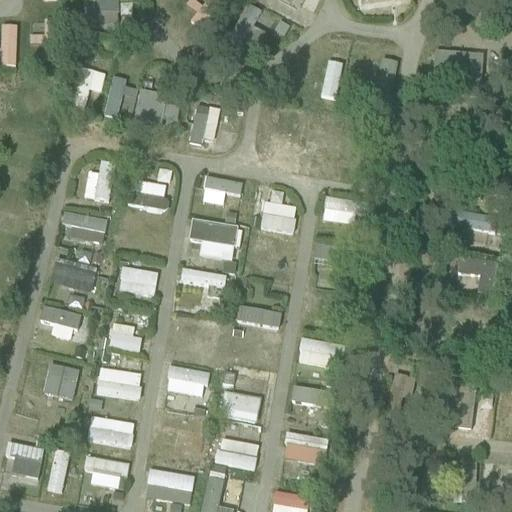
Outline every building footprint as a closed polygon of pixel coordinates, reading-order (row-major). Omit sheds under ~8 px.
[(399,0),(356,0),(358,9),(400,3),(399,0)] [(0,69),(18,69),(17,28),(0,28),(0,69)] [(327,56),(319,99),(336,102),(344,59),(327,56)] [(470,57),(443,56),(442,86),(480,88),(480,66),(469,65),(470,57)] [(393,103),(395,64),(377,63),(375,102),(393,103)] [(87,93),(100,96),(105,77),(80,70),(69,111),(82,114),(87,93)] [(104,119),(129,124),(128,129),(160,135),(162,125),(173,127),(176,111),(160,108),(162,97),(123,90),(124,83),(110,81),(104,119)] [(25,94),(29,113),(48,109),(44,90),(25,94)] [(89,95),(83,113),(94,117),(100,99),(89,95)] [(188,144),(211,149),(219,112),(196,107),(188,144)] [(299,158),(301,113),(268,112),(266,156),(299,158)] [(310,119),(306,144),(334,148),(338,123),(310,119)] [(11,154),(34,157),(38,137),(14,133),(11,154)] [(22,193),(28,173),(8,167),(2,187),(22,193)] [(127,202),(166,212),(168,204),(164,203),(171,174),(156,170),(153,180),(133,175),(127,202)] [(240,196),(241,184),(202,183),(202,194),(240,196)] [(260,230),(292,237),(297,210),(282,207),(285,194),(268,190),(260,230)] [(324,202),(322,225),(355,228),(357,205),(324,202)] [(454,212),(452,228),(488,234),(490,218),(454,212)] [(0,234),(16,236),(18,215),(0,213),(0,234)] [(196,261),(230,266),(236,230),(190,223),(186,244),(199,246),(196,261)] [(0,262),(7,265),(13,247),(0,242),(0,262)] [(247,254),(245,278),(288,282),(290,258),(247,254)] [(53,262),(48,285),(90,294),(95,270),(53,262)] [(491,295),(492,263),(456,263),(455,294),(491,295)] [(122,267),(114,293),(153,303),(160,278),(122,267)] [(223,293),(226,279),(180,272),(178,286),(223,293)] [(315,323),(340,323),(340,297),(315,297),(315,323)] [(238,308),(234,323),(276,333),(279,318),(238,308)] [(40,311),(38,324),(51,326),(49,340),(73,343),(76,316),(40,311)] [(173,322),(169,351),(212,356),(216,327),(173,322)] [(111,326),(108,352),(140,355),(141,341),(132,340),(133,329),(111,326)] [(333,368),(333,343),(298,343),(298,368),(333,368)] [(229,371),(271,381),(275,364),(233,354),(229,371)] [(138,402),(141,376),(98,371),(95,397),(138,402)] [(207,387),(207,374),(167,372),(166,384),(207,387)] [(470,412),(461,413),(460,382),(442,383),(445,431),(471,429),(470,412)] [(290,408),(328,408),(328,391),(291,390),(290,408)] [(220,422),(258,424),(259,400),(221,398),(220,422)] [(511,435),(511,400),(496,400),(495,435),(511,435)] [(485,429),(487,404),(474,403),(472,428),(485,429)] [(162,414),(159,427),(193,436),(196,423),(162,414)] [(86,443),(130,452),(135,427),(90,418),(86,443)] [(229,429),(227,442),(240,444),(242,431),(229,429)] [(320,467),(323,441),(285,437),(282,463),(320,467)] [(218,441),(214,467),(254,474),(259,449),(218,441)] [(37,484),(44,454),(8,446),(1,476),(37,484)] [(84,474),(90,474),(89,490),(118,491),(118,479),(129,480),(130,465),(84,462),(84,474)] [(409,462),(405,499),(421,501),(425,463),(409,462)] [(149,472),(143,499),(188,508),(194,481),(149,472)] [(216,511),(221,485),(205,482),(199,511),(216,511)] [(270,511),(306,511),(309,501),(274,495),(270,511)]
